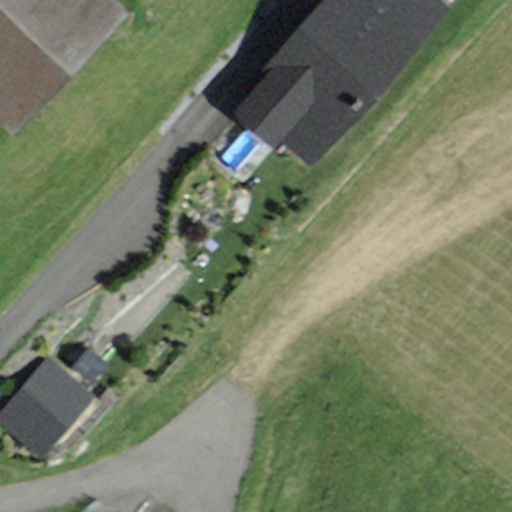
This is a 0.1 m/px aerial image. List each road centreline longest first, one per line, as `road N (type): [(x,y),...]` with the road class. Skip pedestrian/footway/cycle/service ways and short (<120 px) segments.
road 1 (residential): [(297,0),(0,343)]
road 2 (residential): [(207,511),(207,494),(184,473),(132,474),(0,506)]
